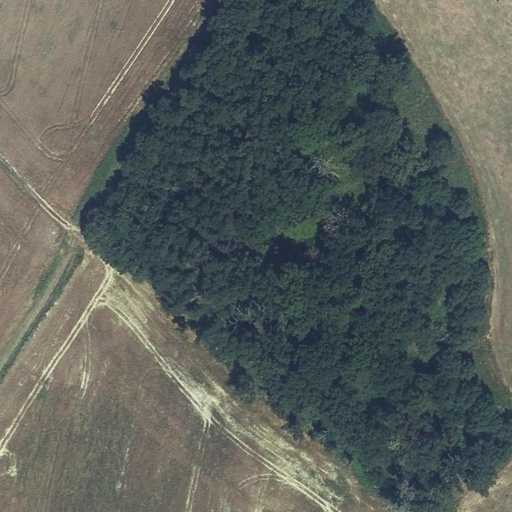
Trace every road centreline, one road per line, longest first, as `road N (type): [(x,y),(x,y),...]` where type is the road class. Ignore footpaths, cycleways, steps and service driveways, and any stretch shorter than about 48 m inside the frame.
road 1 (track): [(76,231),(219,0)]
road 2 (track): [(0,355),(76,231)]
